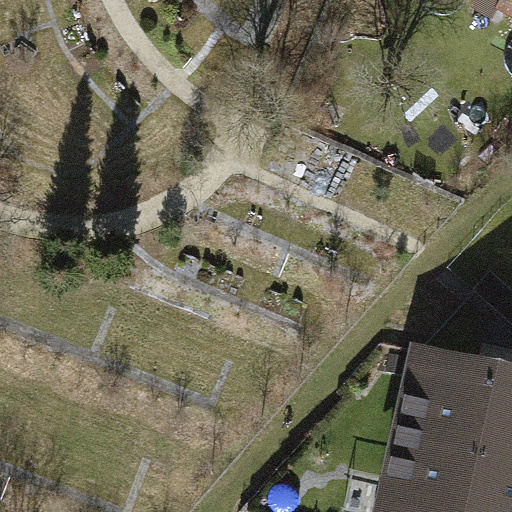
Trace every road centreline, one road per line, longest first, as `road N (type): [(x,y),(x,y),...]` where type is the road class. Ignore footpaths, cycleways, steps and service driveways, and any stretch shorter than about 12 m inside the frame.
road 1 (track): [(0,199),(57,223),(121,228),(185,198),(230,154)]
road 2 (track): [(113,0),(178,85),(237,127),(230,154)]
